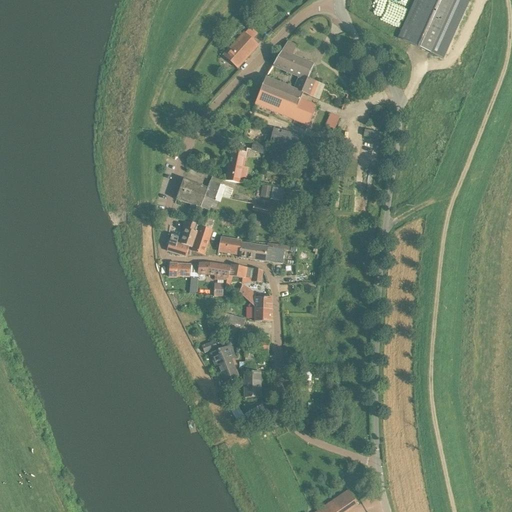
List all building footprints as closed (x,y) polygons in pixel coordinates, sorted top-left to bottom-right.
[(469,0),(415,0),(398,39),(424,50),(443,59),(469,0)] [(244,34),(224,56),(238,68),(258,46),(244,34)] [(314,82),(309,80),(314,66),(314,65),(294,57),(282,52),(274,66),(275,66),(277,67),(282,69),(299,76),(294,88),(266,77),(255,106),(308,127),(311,121),(316,107),(300,100),(303,93),(309,96),(314,82)] [(339,118),(331,114),(326,126),(335,130),(339,118)] [(274,129),(269,146),(296,154),(300,136),(274,129)] [(267,146),(254,142),(253,143),(251,151),(265,155),(265,153),(267,146)] [(232,150),(226,180),(226,181),(241,184),(243,178),(248,179),(250,168),(245,167),(247,153),(232,150)] [(184,180),(180,190),(194,195),(195,193),(205,197),(214,201),(215,200),(220,185),(219,185),(210,182),(207,189),(184,180)] [(215,200),(214,201),(217,202),(220,203),(222,198),(230,200),(233,190),(220,185),(215,200)] [(273,188),(263,186),(261,197),(271,199),(273,188)] [(284,190),(273,188),(271,199),(271,200),(282,202),(284,190)] [(180,190),(176,200),(190,206),(190,208),(193,210),(194,207),(196,208),(195,208),(197,209),(197,208),(200,209),(201,208),(203,202),(205,197),(195,193),(194,195),(180,190)] [(205,197),(203,202),(212,206),(215,207),(217,202),(214,201),(205,197)] [(253,206),(252,211),(272,215),(273,210),(253,206)] [(253,219),(244,217),(243,224),(251,226),(253,219)] [(185,230),(180,244),(189,247),(192,248),(199,226),(184,222),(182,229),(185,230)] [(200,228),(193,252),(205,255),(212,232),(200,228)] [(180,244),(177,243),(179,238),(172,236),(167,251),(186,257),(189,247),(180,244)] [(219,252),(240,255),(242,243),(243,241),(221,237),(219,252)] [(240,258),(283,265),(285,251),(268,247),(242,243),(240,255),(240,258)] [(190,278),(191,266),(170,264),(169,277),(190,279),(190,278)] [(199,265),(191,266),(190,278),(195,278),(195,275),(198,276),(214,276),(214,280),(223,280),(223,281),(227,281),(228,281),(229,277),(231,267),(210,264),(207,264),(199,265)] [(231,267),(229,277),(233,277),(246,279),(246,278),(247,275),(248,269),(231,266),(231,267)] [(247,275),(246,278),(254,279),(253,283),(261,284),(263,271),(248,269),(247,275)] [(214,280),(215,298),(223,298),(223,281),(223,280),(214,280)] [(255,308),(255,310),(272,310),(272,298),(259,298),(259,294),(254,294),(243,286),(239,293),(255,308)] [(247,308),(247,319),(254,319),(254,322),(272,322),(272,310),(255,310),(255,308),(248,308),(247,308)] [(220,328),(221,321),(222,314),(212,313),(211,319),(215,320),(214,321),(215,321),(214,327),(220,328)] [(221,321),(228,323),(244,327),(245,320),(222,313),(222,314),(221,321)] [(255,341),(254,354),(255,354),(255,359),(268,361),(270,343),(255,341)] [(215,342),(202,347),(205,354),(217,349),(215,342)] [(218,365),(231,360),(236,358),(231,346),(211,354),(216,366),(218,365)] [(245,369),(245,373),(245,398),(260,398),(260,372),(255,372),(255,359),(245,359),(245,363),(245,369)] [(239,378),(231,360),(218,365),(225,383),(239,378)] [(312,372),(298,371),(297,380),(311,381),(312,372)] [(237,420),(242,428),(250,424),(245,416),(237,420)] [(316,511),(346,511),(358,504),(349,491),(316,511)]
